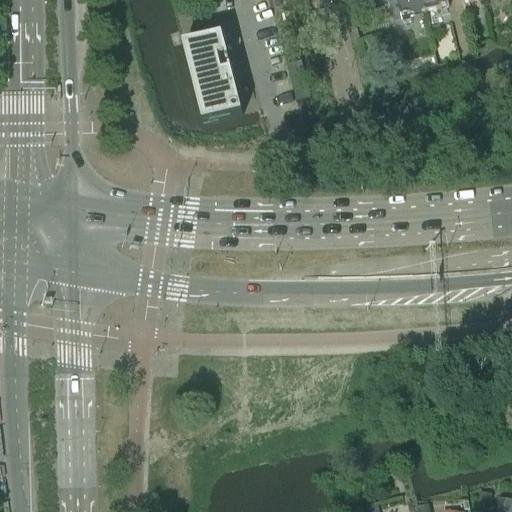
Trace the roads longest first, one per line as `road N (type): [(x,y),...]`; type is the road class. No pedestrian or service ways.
road 1 (secondary): [(73,274),(297,296),(511,288)]
road 2 (secondary): [(511,212),(233,224),(73,208)]
road 3 (secondary): [(9,263),(24,511)]
road 4 (secondary): [(76,511),(73,274)]
road 5 (secondary): [(73,208),(65,0)]
road 6 (secondary): [(16,0),(11,196)]
road 7 (residential): [(511,102),(361,135)]
road 8 (residential): [(361,135),(327,0)]
